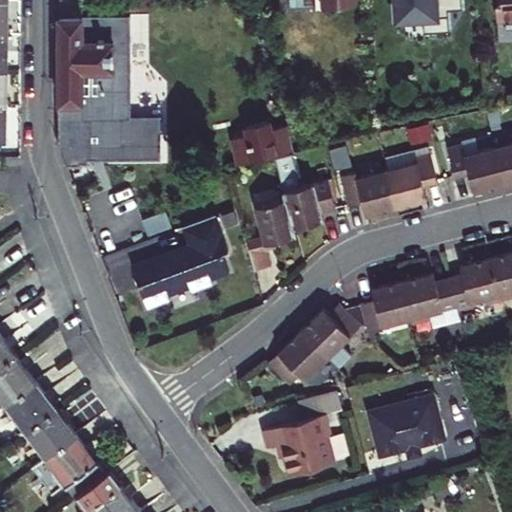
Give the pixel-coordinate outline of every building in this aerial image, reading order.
[(130,116),(129,16),(83,16),(83,0),(58,0),(59,3),(60,148),(66,164),(74,163),(82,163),(82,161),(88,161),(88,158),(159,157),(158,116),(130,116)] [(356,8),(355,0),(330,0),(331,9),(356,8)] [(397,0),(399,18),(424,16),(425,31),(451,29),(449,7),(463,6),(462,0),(397,0)] [(511,0),(496,0),(498,20),(511,19),(511,0)] [(240,163),(275,154),(292,150),(290,140),(286,126),(276,127),(272,129),(270,121),(246,126),(247,133),(234,136),(240,163)] [(511,141),(495,145),(505,181),(511,179),(511,141)] [(466,153),(463,142),(448,146),(455,175),(469,171),(474,190),(490,186),(505,181),(495,145),(466,153)] [(386,158),(389,168),(419,160),(417,154),(430,150),(430,147),(386,158)] [(292,150),(275,154),(287,196),(295,225),(310,222),(324,218),(322,210),(336,207),(329,178),(303,185),(293,150),(292,150)] [(389,168),(398,203),(413,200),(428,196),(424,183),(438,179),(430,150),(417,154),(419,160),(389,168)] [(398,203),(389,168),(358,176),(357,170),(341,174),(349,203),(363,199),(366,212),(382,207),(398,203)] [(247,239),(255,268),(264,266),(272,263),(267,242),(298,234),(295,225),(287,196),(257,205),(265,235),(247,239)] [(216,213),(184,225),(191,243),(132,265),(148,307),(171,298),(173,303),(194,295),(193,290),(213,282),(211,278),(230,271),(223,252),(229,250),(216,213)] [(511,250),(507,252),(492,255),(503,298),(511,296),(511,250)] [(486,303),(503,298),(492,255),(476,260),(460,264),(462,272),(451,274),(459,303),(485,297),(486,303)] [(430,311),(459,303),(451,274),(436,278),(434,271),(419,274),(404,278),(414,315),(416,321),(432,317),(430,311)] [(375,298),(361,302),(369,331),(384,327),(383,323),(414,315),(404,278),(388,283),(372,287),(375,298)] [(330,311),(324,305),(313,316),(302,327),(329,355),(341,368),(352,357),(341,344),(363,323),(341,301),(330,311)] [(290,338),(278,349),(280,351),(270,362),(290,383),(301,372),(306,378),(329,355),(302,327),(290,338)] [(0,364),(16,352),(6,338),(0,330),(0,364)] [(16,352),(0,364),(0,392),(7,402),(36,379),(26,365),(16,352)] [(7,402),(27,428),(56,405),(46,392),(36,379),(7,402)] [(298,399),(303,418),(326,412),(344,407),(338,388),(298,399)] [(435,395),(372,410),(377,430),(382,450),(386,452),(408,447),(411,449),(415,448),(417,444),(443,438),(445,435),(435,395)] [(27,428),(47,455),(77,432),(67,418),(56,405),(27,428)] [(303,418),(264,428),(267,437),(269,445),(279,443),(280,448),(283,448),(290,473),(335,461),(328,433),(331,432),(326,412),(303,418)] [(47,455),(77,494),(107,472),(92,452),(77,432),(47,455)] [(107,472),(77,494),(87,507),(88,506),(92,511),(137,511),(141,510),(130,495),(119,481),(116,483),(107,472)]
